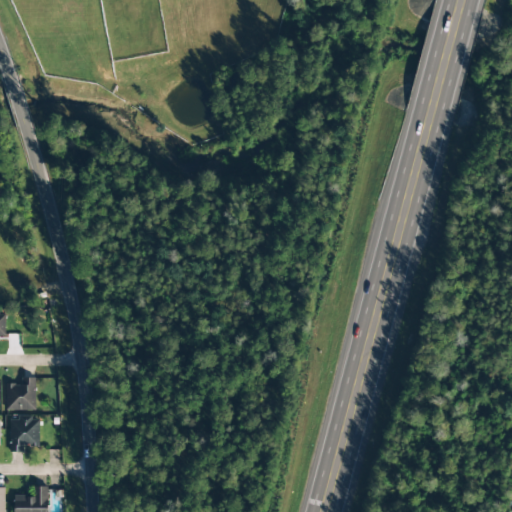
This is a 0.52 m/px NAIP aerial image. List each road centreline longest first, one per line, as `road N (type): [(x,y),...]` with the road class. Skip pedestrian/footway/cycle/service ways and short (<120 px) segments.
road 1 (trunk): [(323,511),(430,115)]
road 2 (tertiary): [(88,511),(74,327),(24,128)]
